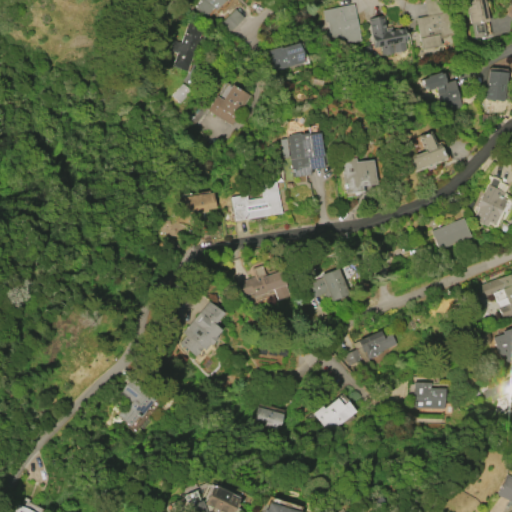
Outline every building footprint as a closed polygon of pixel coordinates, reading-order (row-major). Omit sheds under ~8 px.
[(223,0),(214,10),(203,0),(223,0)] [(440,46),(421,50),(414,18),(426,15),(423,0),(439,0),(442,13),(450,11),(455,34),(445,36),(446,37),(438,38),(440,46)] [(473,38),(468,14),(466,15),(463,0),(483,0),(488,21),(481,22),(484,36),(473,38)] [(360,40),(348,43),(347,38),(329,41),(327,31),(329,31),(327,22),(326,23),(323,10),(352,4),(360,40)] [(242,17),(228,33),(219,25),(234,9),(242,17)] [(406,50),(392,53),(392,54),(383,56),(381,47),(373,49),(367,17),(383,14),(385,28),(397,26),(398,29),(403,28),(403,30),(404,30),(406,41),(404,41),(406,50)] [(202,26),(186,70),(172,65),(177,53),(169,50),(173,39),(181,42),(189,21),(202,26)] [(303,62),(272,71),(266,50),(279,47),(279,48),(297,42),(302,52),(303,62)] [(484,100),(486,70),(505,72),(503,101),(484,100)] [(454,80),(446,82),(444,72),(422,77),(426,90),(436,88),(442,112),(462,107),(454,80)] [(234,126),(207,110),(216,96),(222,99),(231,84),(251,96),(234,126)] [(291,176),(286,135),(306,132),(306,134),(318,133),(321,155),(320,155),(321,167),(308,169),(309,174),(291,176)] [(445,157),(431,163),(433,167),(427,170),(425,165),(412,170),(408,159),(415,157),(414,155),(425,150),(420,139),(433,134),(438,148),(441,147),(445,157)] [(343,193),(339,160),(354,158),(355,162),(372,160),(375,184),(360,186),(361,191),(343,193)] [(233,220),(230,197),(245,194),(246,199),(261,197),(259,184),(274,182),(279,212),(277,212),(277,215),(272,216),(272,213),(264,215),(264,219),(249,221),(249,218),(233,220)] [(504,200),(493,224),(487,221),(485,226),(473,220),(474,218),(472,217),(476,207),(475,207),(486,184),(504,192),(501,198),(504,200)] [(179,198),(212,192),(214,208),(205,209),(205,212),(191,214),(190,211),(181,213),(179,198)] [(429,230),(461,217),(468,236),(436,249),(429,230)] [(235,282),(253,277),(250,268),(261,264),(265,274),(279,270),(288,295),(275,300),(272,290),(254,296),(252,292),(239,296),(235,282)] [(302,285),(321,278),(320,274),(337,267),(348,293),(331,300),(330,297),(326,299),(324,293),(308,300),(302,285)] [(477,286),(496,278),(496,279),(511,272),(511,314),(502,318),(497,307),(506,304),(501,289),(492,293),(492,294),(481,298),(477,286)] [(181,332),(208,302),(221,313),(211,324),(218,330),(213,336),(215,338),(208,345),(207,344),(202,350),(199,347),(192,356),(178,343),(184,336),(181,332)] [(492,337),(502,333),(501,331),(510,328),(510,327),(511,326),(511,359),(504,363),(501,357),(500,358),(492,337)] [(356,340),(359,348),(343,354),(349,368),(375,358),(373,354),(395,345),(391,334),(382,338),(379,330),(356,340)] [(511,377),(511,409),(508,402),(510,401),(506,394),(498,399),(497,397),(492,400),(489,396),(485,398),(482,392),(486,390),(485,389),(491,385),(491,387),(508,377),(509,379),(511,377)] [(129,381),(154,402),(139,419),(137,417),(129,425),(118,416),(131,401),(127,398),(127,399),(119,392),(129,381)] [(442,409),(411,407),(412,382),(427,382),(427,388),(443,389),(442,409)] [(312,413),(320,405),(323,408),(335,398),(341,405),(346,401),(355,411),(330,434),(312,413)] [(257,407),(284,414),(280,426),(278,425),(277,430),(265,427),(266,423),(254,420),(257,407)] [(504,474),(511,478),(511,503),(494,494),(504,474)] [(215,487),(230,493),(229,495),(239,500),(238,504),(240,505),(238,511),(235,509),(234,511),(232,510),(231,511),(221,511),(218,511),(221,505),(219,504),(216,510),(206,505),(207,504),(204,502),(203,504),(206,511),(190,511),(188,506),(201,500),(202,501),(211,487),(214,489),(215,487)] [(40,511),(42,509),(21,498),(13,511),(40,511)] [(268,502),(303,511),(262,511),(263,509),(266,509),(268,502)]
